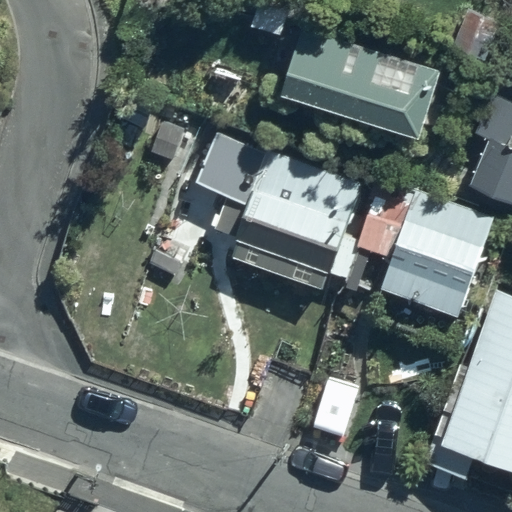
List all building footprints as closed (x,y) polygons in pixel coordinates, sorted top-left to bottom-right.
[(302,6),(282,72),(419,113),(439,47),(302,6)] [(511,98),(488,89),(475,125),(491,131),(471,182),(511,197),(511,98)] [(332,254),(362,168),(215,120),(195,165),(226,174),(213,213),(236,220),(230,240),(322,269),(327,252),(332,254)] [(499,200),(394,165),(390,175),(372,169),(367,184),(371,186),(357,228),(391,239),(382,269),(461,295),(478,244),(484,246),(499,200)] [(511,440),(511,277),(497,272),(465,361),(456,358),(436,413),(511,440)]
